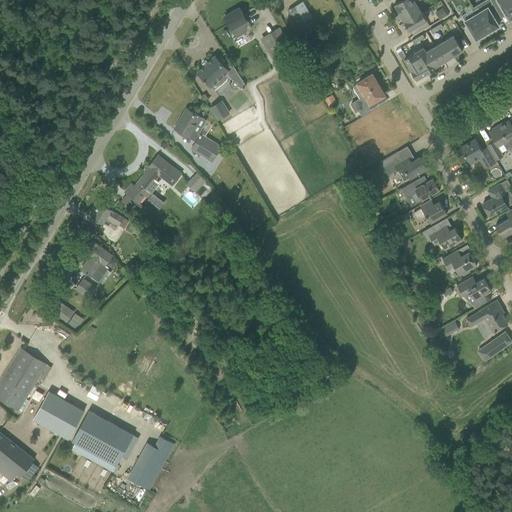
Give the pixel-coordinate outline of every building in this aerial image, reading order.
[(401,0),(394,4),(399,13),(416,3),(413,0),(401,0)] [(511,0),(489,0),(497,12),(502,8),(509,20),(511,18),(511,0)] [(288,11),(301,33),(316,25),(303,2),(288,11)] [(399,13),(404,22),(421,12),(416,3),(399,13)] [(473,10),(476,14),(487,33),(499,26),(487,7),(480,12),(477,8),(473,10)] [(239,8),(224,17),(229,25),(231,30),(237,38),(251,29),(247,21),(244,17),(239,8)] [(443,9),(436,13),(440,20),(447,16),(443,9)] [(404,22),(409,31),(427,20),(421,11),(421,12),(404,22)] [(476,14),(469,18),(466,13),(461,16),(475,40),(487,33),(476,14)] [(260,39),(273,61),(292,49),(288,41),(279,27),(260,39)] [(453,35),(444,41),(453,56),(462,50),(453,35)] [(295,37),(288,41),(292,49),(299,45),(295,37)] [(444,41),(435,46),(444,61),(453,56),(444,41)] [(435,46),(426,52),(435,67),(444,61),(435,46)] [(435,67),(426,52),(423,47),(404,59),(411,71),(410,71),(416,80),(426,74),(427,74),(428,73),(428,72),(430,71),(430,72),(436,68),(435,67)] [(215,56),(197,72),(204,80),(211,87),(217,82),(218,84),(225,77),(223,76),(229,71),(231,73),(228,75),(233,80),(232,80),(232,81),(232,82),(231,82),(231,83),(232,83),(232,84),(232,85),(233,85),(233,86),(234,86),(235,86),(236,86),(237,86),(237,85),(238,85),(240,88),(242,89),(246,86),(244,84),(224,52),(217,59),(215,56)] [(365,96),(351,104),(355,112),(358,110),(362,117),(379,107),(375,100),(384,95),(372,75),(358,83),(365,96)] [(210,108),(218,120),(229,113),(221,101),(210,108)] [(384,109),(382,105),(379,107),(362,117),(351,124),(356,132),(368,125),(367,123),(372,120),(379,130),(396,120),(390,109),(385,112),(383,109),(384,109)] [(186,109),(174,129),(183,134),(189,137),(196,142),(200,135),(197,134),(205,120),(201,118),(195,114),(186,109)] [(504,121),(498,125),(511,147),(511,146),(511,125),(509,120),(505,122),(504,121)] [(393,150),(410,139),(404,128),(399,131),(397,129),(398,128),(396,125),(365,143),(370,152),(382,145),(381,143),(387,139),(393,150)] [(486,144),(487,146),(496,160),(503,156),(501,153),(506,150),(511,147),(498,125),(492,129),(492,130),(489,132),(492,139),(485,143),(486,144)] [(196,142),(192,149),(212,161),(220,147),(200,135),(196,142)] [(496,160),(487,146),(481,149),(480,147),(475,139),(460,147),(469,162),(478,157),(485,168),(493,163),(496,162),(495,161),(496,160)] [(380,162),(388,175),(397,170),(404,181),(409,178),(410,179),(418,174),(427,169),(420,157),(411,162),(408,157),(403,160),(398,151),(380,162)] [(125,192),(133,198),(138,203),(144,195),(147,198),(159,183),(155,180),(159,175),(172,185),(181,174),(165,162),(157,155),(148,168),(149,169),(146,173),(145,173),(134,187),(131,184),(125,192)] [(197,174),(187,184),(202,199),(212,189),(197,174)] [(411,195),(416,203),(421,199),(422,200),(430,195),(439,190),(432,178),(424,183),(420,177),(412,182),(401,189),(406,198),(411,195)] [(492,198),(483,203),(490,217),(499,212),(507,207),(503,200),(508,197),(500,183),(496,185),(488,190),(492,198)] [(153,204),(158,198),(152,193),(147,200),(153,204)] [(447,213),(440,201),(434,204),(431,199),(420,205),(421,208),(413,212),(417,218),(419,217),(420,219),(426,216),(430,223),(438,218),(447,213)] [(99,203),(91,216),(100,222),(103,223),(106,218),(118,226),(123,218),(111,210),(108,208),(99,203)] [(511,208),(505,212),(508,218),(495,225),(503,238),(511,232),(511,208)] [(268,209),(247,210),(247,222),(269,221),(268,209)] [(401,216),(403,220),(410,217),(407,212),(401,216)] [(398,218),(389,223),(392,227),(400,222),(398,218)] [(462,240),(455,227),(449,230),(446,225),(441,228),(438,223),(423,231),(428,240),(430,238),(434,245),(440,241),(445,250),(462,240)] [(129,224),(125,230),(130,233),(134,226),(129,224)] [(412,243),(409,238),(400,243),(403,249),(412,243)] [(90,256),(81,269),(98,281),(107,268),(104,266),(111,255),(92,242),(85,252),(90,256)] [(454,266),(459,275),(468,270),(477,265),(469,251),(461,256),(458,250),(442,259),(448,269),(454,266)] [(457,286),(463,297),(467,294),(471,302),(491,291),(484,278),(476,282),(473,276),(461,283),(457,286)] [(76,289),(89,298),(96,288),(83,279),(76,289)] [(450,287),(442,291),(445,295),(452,291),(450,287)] [(499,308),(501,307),(497,300),(479,310),(479,311),(466,319),(470,327),(484,319),(492,332),(508,323),(499,308)] [(60,305),(61,304),(58,301),(50,311),(66,322),(73,312),(68,309),(67,310),(60,305)] [(71,318),(68,323),(75,328),(79,323),(71,318)] [(459,329),(455,322),(442,329),(446,337),(459,329)] [(477,351),(484,362),(511,342),(511,340),(505,331),(477,351)] [(0,380),(0,398),(0,399),(18,410),(47,365),(21,348),(0,380)] [(251,356),(236,364),(242,373),(246,371),(255,387),(266,381),(251,356)] [(48,395),(34,421),(62,437),(69,440),(84,412),(50,393),(48,395)] [(133,435),(89,410),(72,441),(75,443),(71,450),(82,456),(86,449),(116,466),(133,435)] [(0,471),(11,481),(17,474),(20,477),(34,459),(0,431),(0,471)] [(168,454),(174,444),(161,437),(155,447),(168,454)]
